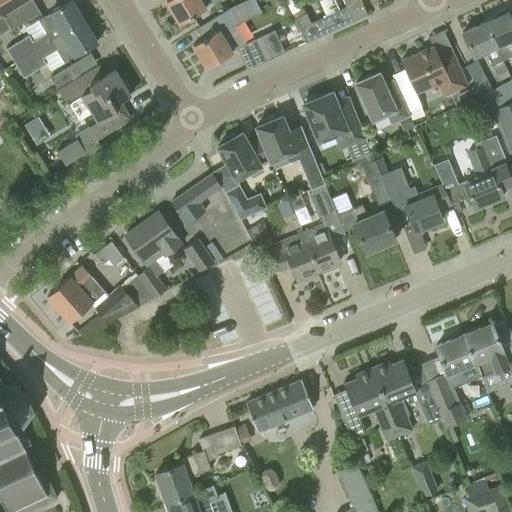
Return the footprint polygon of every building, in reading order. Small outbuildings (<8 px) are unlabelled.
[(0,0),(0,14),(2,17),(28,0),(0,0)] [(31,0),(28,0),(2,17),(0,17),(0,33),(9,28),(10,31),(39,13),(31,0)] [(50,41),(84,21),(71,0),(49,13),(49,14),(38,21),(46,34),(32,43),(28,36),(5,49),(13,64),(50,41)] [(168,0),(165,2),(179,23),(204,8),(199,0),(168,0)] [(341,0),(345,7),(309,23),(305,14),(294,19),(296,23),(297,24),(298,28),(305,42),(366,14),(359,0),(341,0)] [(318,0),(323,11),(336,5),(333,0),(318,0)] [(192,46),(205,67),(236,48),(246,69),(272,57),(262,35),(245,43),(234,26),(238,23),(229,8),(195,29),(201,40),(192,46)] [(511,54),(506,42),(511,39),(511,22),(507,12),(503,13),(502,11),(491,16),(492,18),(484,22),(502,61),(511,56),(511,54)] [(84,21),(50,41),(13,64),(22,78),(45,64),(41,58),(55,49),(63,62),(96,42),(84,21)] [(502,61),(484,22),(462,32),(473,57),(484,52),(490,66),(502,61)] [(296,23),(288,26),(291,31),(298,28),(297,24),(296,23)] [(400,60),(408,78),(416,93),(442,81),(448,94),(468,85),(460,68),(452,50),(438,56),(433,45),(400,60)] [(465,68),(480,96),(492,90),(476,61),(465,68)] [(70,65),(49,78),(56,89),(77,76),(70,65)] [(96,120),(87,126),(96,139),(124,122),(117,110),(118,109),(117,108),(115,110),(112,106),(129,96),(112,69),(98,77),(93,69),(58,90),(67,104),(81,95),(96,120)] [(371,119),(384,114),(389,124),(399,120),(409,116),(401,98),(393,80),(383,85),(378,73),(372,75),(369,74),(362,77),(361,80),(355,83),(371,119)] [(504,135),(511,153),(511,80),(492,90),(487,93),(480,96),(488,111),(501,136),(504,135)] [(435,85),(417,93),(421,102),(439,94),(435,85)] [(365,139),(359,124),(352,105),(348,95),(335,101),(331,92),(319,97),(317,94),(304,99),(305,102),(302,103),(309,122),(317,141),(332,134),(339,150),(365,139)] [(262,124),(255,127),(259,138),(260,137),(270,159),(286,152),(291,162),(298,159),(310,190),(324,184),(307,144),(306,144),(295,149),(287,131),(281,116),(274,119),(273,116),(261,120),(262,124)] [(409,116),(399,120),(404,130),(414,126),(409,116)] [(223,143),(217,146),(226,164),(235,179),(259,165),(258,163),(269,159),(270,159),(260,137),(259,138),(247,143),(241,133),(234,136),(233,133),(222,140),(223,143)] [(467,152),(477,177),(464,182),(474,207),(503,196),(500,189),(511,184),(511,183),(504,163),(506,162),(495,135),(479,141),(481,146),(467,152)] [(76,138),(57,149),(65,163),(84,151),(76,138)] [(381,157),(373,160),(380,175),(380,174),(390,199),(395,212),(404,208),(414,231),(442,220),(437,209),(430,191),(418,196),(417,194),(413,185),(408,187),(400,166),(387,171),(381,157)] [(373,160),(361,166),(369,186),(377,205),(390,199),(380,174),(380,175),(373,160)] [(170,202),(185,224),(204,211),(197,201),(220,186),(212,173),(170,202)] [(224,192),(239,220),(266,209),(259,193),(246,199),(238,184),(224,192)] [(336,214),(325,188),(309,195),(319,221),(336,214)] [(299,194),(287,199),(292,210),(304,206),(299,194)] [(354,226),(365,252),(394,240),(382,210),(367,216),(362,203),(335,215),(343,231),(354,226)] [(155,276),(162,271),(153,258),(163,252),(165,255),(180,245),(157,211),(125,235),(148,268),(137,276),(153,298),(164,289),(155,276)] [(250,228),(257,246),(269,241),(262,223),(250,228)] [(302,232),(317,270),(339,261),(323,223),(302,232)] [(317,270),(302,232),(301,230),(296,232),(297,234),(271,245),(281,270),(290,266),(296,279),(317,270)] [(183,248),(199,271),(212,261),(197,239),(183,248)] [(111,241),(95,253),(102,263),(109,258),(114,264),(123,258),(111,241)] [(46,296),(69,323),(92,303),(78,288),(91,277),(81,266),(46,296)] [(119,285),(94,307),(107,322),(137,306),(153,298),(137,276),(134,271),(119,285)] [(491,323),(463,334),(480,377),(508,366),(491,323)] [(474,362),(463,334),(435,346),(446,373),(426,381),(433,399),(444,427),(461,421),(448,388),(463,382),(457,369),(474,362)] [(387,361),(370,368),(398,435),(410,430),(402,409),(406,407),(402,398),(415,392),(402,359),(389,364),(387,361)] [(398,435),(370,368),(354,374),(356,378),(343,383),(356,416),(370,411),(374,420),(377,419),(386,440),(398,435)] [(0,511),(25,511),(56,498),(42,468),(35,471),(23,445),(29,442),(22,426),(32,411),(32,409),(25,394),(23,393),(5,391),(0,380),(0,511)] [(245,402),(256,431),(312,408),(300,380),(245,402)] [(185,478),(210,469),(205,457),(240,445),(233,426),(198,438),(203,450),(178,459),(180,464),(155,473),(160,489),(158,489),(162,501),(165,500),(166,503),(191,494),(190,492),(185,478)] [(410,466),(422,496),(436,490),(425,460),(410,466)] [(340,511),(377,511),(355,461),(336,470),(353,506),(340,511)] [(212,511),(207,498),(215,495),(212,484),(190,492),(191,494),(166,503),(168,511),(212,511)] [(475,511),(485,509),(485,511),(508,511),(500,486),(467,497),(472,511),(475,511)]
